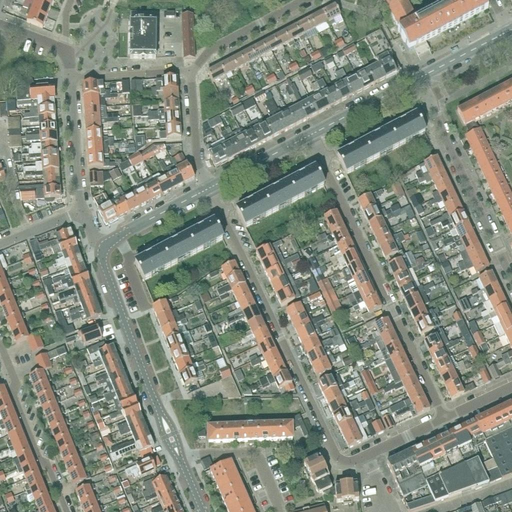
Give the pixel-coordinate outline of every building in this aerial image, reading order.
[(50,8),(53,0),(35,0),(35,2),(50,8)] [(380,0),(383,1),(387,7),(399,31),(398,32),(408,52),(413,49),(415,53),(416,52),(427,46),(425,43),(488,10),(482,0),(458,0),(416,22),(404,0),(380,0)] [(46,19),(50,8),(35,2),(33,7),(30,6),(28,11),(46,19)] [(330,27),(335,25),(333,21),(340,17),(335,7),(322,13),(328,23),(330,27)] [(42,29),(46,19),(28,11),(26,17),(28,18),(27,23),(42,29)] [(316,30),(328,23),(322,13),(310,20),(316,30)] [(192,17),(182,18),(182,23),(184,60),(194,60),(194,56),(192,17)] [(304,36),(316,30),(310,20),(299,26),(304,36)] [(156,60),(156,23),(130,22),(130,60),(156,60)] [(306,40),(304,36),(299,26),(288,32),(293,42),(298,39),(300,43),(306,40)] [(295,45),(293,42),(288,32),(277,37),(282,47),(287,45),(289,48),(295,45)] [(394,70),(398,68),(380,33),(364,41),(378,66),(385,80),(396,74),(394,70)] [(284,51),(282,47),(277,37),(266,43),(271,53),(276,50),(278,54),(284,51)] [(273,57),(271,53),(266,43),(254,49),(256,51),(260,59),(265,56),(267,60),(273,57)] [(345,57),(356,51),(354,47),(342,53),(345,57)] [(260,59),(256,51),(254,49),(243,55),(249,65),(260,59)] [(325,49),(318,52),(321,59),(329,56),(325,49)] [(238,71),(249,65),(243,55),(232,61),(238,71)] [(326,67),(333,63),(331,58),(324,62),(326,67)] [(225,77),(238,71),(232,61),(220,67),(225,77)] [(314,75),(323,70),(320,64),(310,69),(314,75)] [(374,86),(385,80),(378,66),(367,72),(374,86)] [(213,84),(225,77),(220,67),(207,74),(213,84)] [(301,83),(312,77),(308,70),(297,76),(301,83)] [(363,92),(374,86),(367,72),(355,78),(363,92)] [(342,79),(339,73),(338,73),(335,74),(337,80),(335,81),(338,87),(333,90),(340,103),(351,97),(344,84),(342,79)] [(351,97),(363,92),(355,78),(344,84),(351,97)] [(177,92),(177,82),(177,80),(156,81),(156,89),(151,90),(151,94),(157,93),(163,93),(177,92)] [(32,89),(33,88),(30,81),(29,82),(28,81),(16,86),(17,103),(53,101),(53,100),(55,100),(54,88),(36,89),(36,90),(32,90),(32,89)] [(328,92),(322,81),(316,84),(322,96),(329,109),(340,103),(333,90),(328,92)] [(129,95),(128,83),(121,83),(122,95),(129,95)] [(466,127),(474,123),(511,103),(511,83),(457,112),(466,127)] [(83,98),(98,97),(104,97),(104,93),(104,90),(104,84),(83,86),(83,98)] [(322,96),(316,84),(310,87),(311,89),(310,90),(311,92),(312,91),(316,99),(311,102),(318,115),(329,109),(322,96)] [(164,105),(178,104),(177,92),(163,93),(164,105)] [(256,103),(266,98),(264,93),(254,98),(256,103)] [(108,101),(110,100),(110,96),(104,97),(98,97),(83,98),(84,110),(99,109),(108,108),(108,101)] [(38,110),(54,109),(53,101),(17,103),(18,107),(31,106),(31,111),(38,110)] [(279,110),(277,111),(272,101),(268,103),(271,108),(274,113),(277,120),(284,133),(295,127),(288,113),(282,116),(279,110)] [(249,112),(256,108),(252,102),(245,106),(249,112)] [(306,121),(318,115),(311,102),(299,108),(306,121)] [(274,113),(271,108),(268,103),(265,105),(270,115),(268,116),(271,122),(265,125),(273,139),(284,133),(277,120),(274,113)] [(148,118),(179,116),(178,104),(164,105),(164,113),(147,114),(148,118)] [(0,112),(0,118),(8,117),(7,105),(0,105),(0,112)] [(233,119),(245,113),(241,105),(229,111),(233,119)] [(140,108),(132,108),(133,120),(140,120),(140,116),(141,116),(140,108)] [(295,127),(306,121),(299,108),(288,113),(295,127)] [(23,120),(55,118),(54,109),(38,110),(39,115),(23,116),(23,120)] [(99,115),(99,109),(84,110),(85,122),(100,121),(118,120),(117,115),(105,116),(105,114),(99,115)] [(166,129),(180,128),(179,116),(148,118),(148,123),(159,122),(159,124),(165,123),(166,129)] [(40,128),(55,127),(55,118),(23,120),(22,120),(23,124),(39,123),(40,128)] [(398,149),(425,135),(416,118),(389,132),(398,149)] [(86,134),(100,133),(100,126),(106,126),(106,125),(118,124),(118,120),(100,121),(85,122),(86,134)] [(213,129),(219,126),(216,121),(211,123),(213,129)] [(260,128),(256,122),(251,125),(262,145),(273,139),(265,125),(260,128)] [(470,135),(478,131),(474,123),(466,127),(470,135)] [(203,140),(213,135),(208,124),(202,127),(203,140)] [(262,145),(251,125),(246,128),(249,134),(243,137),(250,151),(256,148),(262,145)] [(56,136),(55,127),(40,128),(40,133),(35,133),(35,132),(26,133),(26,138),(56,136)] [(155,142),(166,141),(181,140),(180,128),(166,129),(166,135),(160,136),(160,137),(154,138),(155,142)] [(470,149),(485,142),(479,131),(478,131),(470,135),(465,137),(470,149)] [(232,143),(229,138),(226,132),(221,135),(227,146),(221,149),(228,162),(239,157),(232,143)] [(250,151),(243,137),(240,132),(234,135),(237,140),(232,143),(239,157),(250,151)] [(372,162),(398,149),(389,132),(363,145),(372,162)] [(101,139),(100,133),(86,134),(87,146),(101,145),(107,145),(107,140),(107,139),(101,139)] [(57,145),(56,136),(26,138),(26,143),(36,143),(35,142),(41,141),(41,146),(57,145)] [(138,153),(144,149),(145,148),(144,138),(135,139),(136,154),(138,153)] [(476,160),(490,153),(485,142),(470,149),(476,160)] [(87,146),(88,158),(102,157),(108,157),(108,149),(114,148),(113,144),(107,145),(101,145),(87,146)] [(29,156),(32,156),(57,154),(57,145),(41,146),(31,147),(32,151),(29,151),(29,156)] [(346,176),(372,162),(363,145),(337,159),(346,176)] [(150,149),(154,156),(165,150),(163,146),(153,146),(150,149)] [(221,149),(214,153),(210,146),(205,148),(209,155),(208,155),(216,169),(228,162),(221,149)] [(155,157),(154,156),(150,149),(140,156),(144,163),(155,157)] [(128,160),(129,162),(133,169),(144,163),(140,156),(138,153),(136,154),(135,155),(128,160)] [(481,171),(495,165),(490,153),(476,160),(481,171)] [(57,154),(32,156),(29,156),(29,160),(42,159),(42,164),(58,163),(57,154)] [(187,165),(186,165),(181,156),(171,161),(176,171),(177,173),(184,186),(194,180),(187,165)] [(109,163),(103,163),(102,157),(88,158),(88,170),(103,169),(115,169),(115,164),(109,165),(109,163)] [(429,176),(442,170),(436,159),(424,165),(426,171),(415,176),(416,178),(418,181),(423,179),(429,176)] [(133,169),(129,162),(118,168),(122,174),(133,169)] [(23,174),(25,174),(58,172),(58,163),(42,164),(36,165),(36,169),(23,170),(23,174)] [(166,171),(162,163),(159,165),(166,179),(173,191),(184,186),(177,173),(171,176),(168,170),(166,171)] [(486,182),(501,176),(495,165),(481,171),(486,182)] [(113,183),(122,178),(117,170),(109,175),(113,183)] [(434,187),(447,181),(442,170),(429,176),(423,179),(425,182),(426,185),(432,182),(434,187)] [(298,202),(324,188),(315,171),(289,185),(298,202)] [(59,181),(58,172),(25,174),(26,178),(43,177),(43,182),(59,181)] [(104,188),(103,184),(103,174),(97,175),(98,185),(90,186),(90,189),(104,188)] [(90,186),(98,185),(97,175),(89,175),(90,186)] [(492,194),(506,187),(501,176),(486,182),(492,194)] [(162,181),(160,177),(158,177),(153,179),(152,179),(155,184),(162,197),(173,191),(166,179),(162,181)] [(19,193),(20,193),(34,192),(60,190),(59,181),(43,182),(44,187),(18,189),(19,193)] [(441,197),(452,192),(447,181),(434,187),(437,193),(431,196),(432,197),(434,201),(439,198),(441,197)] [(151,203),(162,197),(155,184),(144,190),(151,203)] [(272,215),(298,202),(289,185),(263,198),(272,215)] [(497,205),(511,198),(506,187),(492,194),(497,205)] [(415,189),(407,193),(409,199),(417,195),(415,189)] [(21,202),(44,201),(44,200),(60,199),(60,190),(34,192),(20,193),(19,193),(21,202)] [(140,209),(151,203),(144,190),(133,196),(140,209)] [(457,203),(452,192),(441,197),(439,198),(434,201),(436,204),(435,204),(436,205),(442,203),(444,209),(457,203)] [(124,195),(123,195),(119,196),(122,202),(129,214),(140,209),(133,196),(127,199),(125,195),(124,195)] [(375,209),(372,203),(378,200),(377,199),(375,195),(357,203),(358,203),(363,215),(375,209)] [(111,207),(110,205),(105,196),(93,202),(98,211),(98,212),(106,226),(118,220),(111,207)] [(118,220),(129,214),(122,202),(119,196),(114,199),(116,202),(110,205),(111,207),(118,220)] [(428,203),(434,201),(432,197),(422,201),(424,205),(428,203)] [(245,229),(272,215),(263,198),(236,212),(245,229)] [(502,216),(511,211),(511,199),(511,198),(497,205),(502,216)] [(429,225),(431,229),(440,225),(450,220),(452,219),(462,214),(457,203),(444,209),(447,215),(442,217),(442,219),(429,225)] [(423,214),(420,207),(415,210),(418,217),(423,214)] [(383,212),(378,214),(375,209),(363,215),(369,226),(381,221),(386,218),(392,215),(390,212),(385,214),(383,212)] [(507,227),(511,224),(511,211),(502,216),(507,227)] [(332,236),(344,231),(336,213),(323,219),(327,226),(325,227),(327,232),(329,232),(332,236)] [(460,228),(468,225),(462,214),(452,219),(450,220),(440,225),(442,230),(447,228),(450,234),(452,233),(455,231),(460,228)] [(374,238),(386,232),(381,221),(369,226),(374,238)] [(196,255),(223,241),(214,224),(187,238),(196,255)] [(445,249),(473,236),(468,225),(460,228),(455,231),(452,233),(450,234),(453,239),(442,244),(445,249)] [(50,249),(73,240),(69,229),(62,231),(63,234),(55,237),(57,242),(55,243),(55,242),(39,248),(36,239),(34,240),(35,242),(29,244),(33,255),(41,252),(50,249)] [(337,248),(350,242),(344,231),(332,236),(326,239),(321,242),(323,245),(328,243),(329,246),(335,243),(337,248)] [(389,239),(386,232),(374,238),(380,249),(392,244),(403,238),(401,234),(396,237),(395,236),(389,239)] [(385,261),(388,260),(397,255),(401,253),(402,252),(399,245),(410,240),(408,236),(403,238),(392,244),(380,249),(385,260),(385,261)] [(465,253),(478,247),(473,236),(445,249),(442,250),(444,254),(451,251),(456,248),(458,249),(461,255),(465,253)] [(170,268),(196,255),(187,238),(161,251),(170,268)] [(441,238),(430,243),(435,252),(438,251),(436,246),(436,244),(442,242),(441,238)] [(53,257),(57,256),(77,249),(73,240),(50,249),(53,257)] [(277,249),(282,246),(280,242),(269,248),(256,254),(261,265),(280,256),(277,249)] [(337,262),(342,259),(355,253),(350,242),(337,248),(340,254),(334,256),(335,258),(337,262)] [(459,269),(483,258),(478,247),(465,253),(461,255),(459,256),(463,263),(457,265),(459,269)] [(56,266),(80,257),(77,249),(57,256),(60,262),(55,263),(56,266)] [(144,282),(170,268),(161,251),(135,265),(144,282)] [(307,261),(312,259),(309,251),(303,253),(307,261)] [(36,263),(44,261),(41,252),(33,255),(36,263)] [(355,253),(342,259),(337,262),(339,265),(339,267),(345,264),(348,270),(360,264),(355,253)] [(404,260),(403,256),(401,253),(397,255),(388,260),(391,266),(400,261),(400,262),(404,260)] [(416,264),(410,253),(403,256),(404,260),(400,262),(400,261),(391,266),(388,267),(388,268),(394,279),(405,274),(406,274),(411,271),(409,267),(416,264)] [(440,264),(446,261),(444,255),(437,258),(440,264)] [(280,256),(261,265),(266,275),(285,267),(290,264),(299,260),(297,256),(283,263),(280,256)] [(68,271),(83,266),(80,257),(56,266),(53,267),(54,271),(66,266),(68,271)] [(471,277),(489,269),(483,258),(459,269),(455,271),(457,275),(466,270),(467,272),(469,271),(471,277)] [(313,273),(318,270),(313,259),(307,262),(313,273)] [(448,263),(441,266),(445,275),(452,272),(448,263)] [(234,265),(234,264),(221,270),(227,281),(239,275),(234,265)] [(342,287),(353,282),(366,276),(360,264),(348,270),(344,272),(347,279),(345,279),(345,280),(340,283),(342,287)] [(54,286),(61,283),(86,274),(83,266),(68,271),(70,276),(60,279),(60,278),(52,281),(54,286)] [(399,291),(411,285),(417,282),(413,275),(424,270),(422,266),(417,268),(411,271),(406,274),(405,274),(394,279),(399,291)] [(271,286),(284,280),(290,277),(286,270),(285,267),(266,275),(271,286)] [(42,279),(48,276),(46,270),(39,272),(42,279)] [(318,284),(323,281),(318,270),(313,273),(318,284)] [(68,290),(74,288),(89,283),(86,274),(61,283),(63,287),(67,286),(68,290)] [(483,292),(496,285),(491,274),(478,280),(483,292)] [(226,295),(232,292),(245,286),(239,275),(227,281),(229,286),(216,292),(219,298),(226,295)] [(364,290),(371,287),(366,276),(353,282),(342,287),(344,290),(349,288),(352,296),(352,295),(358,293),(364,290)] [(299,281),(293,284),(290,277),(284,280),(271,286),(276,297),(300,285),(299,281)] [(7,287),(11,285),(9,281),(5,283),(0,284),(0,298),(10,294),(7,287)] [(323,296),(329,293),(323,282),(318,284),(323,296)] [(60,303),(69,300),(92,291),(89,283),(74,288),(75,292),(58,298),(60,303)] [(428,291),(434,288),(432,284),(422,289),(421,288),(414,291),(411,285),(399,291),(405,302),(417,297),(422,294),(428,291)] [(302,289),(300,285),(276,297),(281,308),(294,301),(300,299),(297,292),(302,289)] [(478,295),(483,305),(489,303),(489,302),(501,296),(496,285),(483,292),(484,292),(478,294),(478,295)] [(237,303),(250,297),(245,286),(232,292),(237,303)] [(310,296),(318,292),(315,287),(308,290),(310,296)] [(358,307),(376,298),(371,287),(364,290),(358,293),(352,295),(356,302),(356,303),(357,306),(358,307)] [(74,307),(80,305),(95,300),(92,291),(69,300),(60,303),(61,306),(73,302),(74,307)] [(12,298),(15,297),(14,293),(10,294),(0,298),(0,305),(2,310),(15,305),(12,298)] [(329,307),(334,304),(329,293),(323,296),(329,307)] [(301,310),(301,308),(309,304),(309,303),(321,298),(319,294),(299,304),(300,306),(286,313),(291,324),(309,315),(311,314),(307,307),(301,310)] [(204,305),(209,303),(206,296),(201,298),(204,305)] [(482,319),(488,316),(507,307),(505,305),(501,296),(489,302),(489,303),(483,305),(486,312),(481,315),(482,319)] [(242,314),(255,308),(250,297),(237,303),(242,314)] [(410,314),(422,308),(417,297),(405,302),(410,314)] [(381,309),(376,298),(358,307),(360,310),(360,311),(366,309),(369,316),(362,319),(364,323),(375,318),(373,314),(381,309)] [(70,318),(75,317),(98,308),(95,300),(80,305),(82,309),(69,314),(70,318)] [(465,301),(458,304),(463,314),(470,311),(465,301)] [(157,320),(170,315),(165,303),(152,308),(157,320)] [(198,303),(196,304),(194,305),(197,313),(202,311),(198,303)] [(16,309),(20,308),(18,304),(15,305),(2,310),(7,322),(19,317),(16,309)] [(334,318),(339,315),(334,304),(329,307),(334,318)] [(490,320),(493,327),(511,318),(507,307),(488,316),(490,320)] [(82,324),(101,317),(98,308),(75,317),(70,318),(72,323),(81,320),(82,324)] [(256,321),(260,319),(255,308),(242,314),(247,325),(256,321)] [(415,325),(428,320),(422,308),(410,314),(415,325)] [(178,318),(176,312),(170,315),(157,320),(162,331),(179,324),(180,324),(180,323),(184,321),(183,316),(178,318)] [(58,323),(63,321),(60,313),(55,315),(58,323)] [(421,337),(424,336),(433,331),(437,329),(439,328),(436,320),(441,318),(439,314),(433,317),(428,320),(415,325),(421,336),(420,336),(421,337)] [(459,315),(458,314),(453,317),(456,324),(462,321),(459,315)] [(21,321),(24,320),(23,315),(19,317),(7,322),(11,333),(24,328),(21,321)] [(312,322),(309,315),(291,324),(294,331),(296,330),(298,334),(306,330),(310,328),(316,325),(314,321),(312,322)] [(498,338),(504,335),(511,331),(511,318),(493,327),(498,338)] [(247,339),(253,336),(256,335),(265,330),(260,319),(256,321),(247,325),(251,332),(245,335),(247,339)] [(481,319),(473,322),(476,332),(485,329),(481,319)] [(72,327),(66,329),(63,321),(58,323),(63,338),(74,334),(72,327)] [(378,325),(376,321),(365,326),(367,331),(375,327),(377,333),(372,336),(372,338),(367,340),(369,344),(393,333),(387,321),(378,325)] [(301,346),(315,339),(321,337),(318,329),(323,327),(321,323),(316,325),(310,328),(306,330),(298,334),(299,337),(298,338),(301,346)] [(183,327),(181,328),(180,324),(179,324),(162,331),(166,342),(172,340),(179,337),(186,334),(183,327)] [(27,341),(28,340),(24,328),(11,333),(16,345),(27,341)] [(88,345),(102,340),(97,329),(65,342),(66,346),(81,340),(84,347),(88,345)] [(439,332),(437,329),(433,331),(424,336),(427,342),(432,339),(436,337),(436,338),(440,336),(439,332)] [(258,347),(270,341),(265,330),(256,335),(253,336),(256,343),(258,347)] [(448,346),(441,331),(439,332),(440,336),(436,338),(436,337),(432,339),(427,342),(424,343),(424,344),(430,355),(441,350),(442,349),(443,349),(448,346)] [(189,347),(193,345),(188,333),(186,334),(179,337),(172,340),(166,342),(171,354),(183,349),(189,347)] [(385,350),(398,344),(393,333),(369,344),(358,349),(360,351),(364,349),(364,350),(376,345),(380,352),(385,350)] [(480,347),(485,345),(480,334),(473,337),(478,348),(480,347)] [(29,347),(41,343),(38,336),(28,340),(27,341),(29,347)] [(212,350),(218,348),(213,337),(207,339),(212,350)] [(351,351),(358,348),(354,338),(347,341),(351,351)] [(318,345),(315,339),(301,346),(305,353),(307,353),(308,356),(320,350),(334,344),(336,343),(334,339),(330,341),(330,340),(318,345)] [(267,356),(276,352),(270,341),(258,347),(262,356),(263,358),(264,358),(267,356)] [(435,367),(447,361),(451,359),(447,351),(459,346),(457,342),(448,346),(443,349),(442,349),(441,350),(430,355),(435,367)] [(32,354),(43,349),(41,343),(29,347),(32,354)] [(113,347),(106,350),(104,344),(87,351),(93,365),(114,356),(116,356),(113,347)] [(312,368),(326,362),(331,359),(332,359),(328,352),(336,348),(334,344),(320,350),(308,356),(310,360),(308,360),(312,368)] [(374,369),(390,361),(400,356),(403,355),(398,344),(385,350),(380,352),(383,360),(373,365),(374,369)] [(89,349),(88,345),(84,347),(80,348),(79,348),(70,351),(72,355),(89,349)] [(486,345),(485,345),(480,347),(483,355),(489,352),(486,345)] [(511,345),(509,347),(504,349),(508,357),(502,360),(503,363),(509,360),(511,359),(511,345)] [(193,358),(189,347),(183,349),(171,354),(175,365),(188,360),(193,358)] [(58,358),(67,355),(64,348),(55,352),(58,358)] [(473,363),(480,359),(475,348),(468,351),(473,363)] [(250,364),(252,368),(265,362),(268,369),(281,363),(276,352),(267,356),(264,358),(263,358),(256,362),(250,364)] [(408,366),(403,355),(400,356),(390,361),(374,369),(376,372),(387,367),(387,368),(393,366),(396,372),(408,366)] [(49,362),(46,356),(35,360),(37,367),(49,362)] [(105,370),(120,364),(116,356),(114,356),(93,365),(95,369),(103,366),(105,370)] [(312,368),(317,379),(331,372),(328,367),(334,364),(332,359),(331,359),(326,362),(312,368)] [(350,359),(342,363),(345,368),(352,365),(350,359)] [(455,365),(452,359),(451,359),(447,361),(435,367),(440,378),(452,372),(458,370),(456,366),(456,365),(455,365)] [(511,359),(509,360),(503,363),(489,370),(494,381),(500,378),(497,371),(511,364),(511,365),(511,364),(511,359)] [(191,367),(188,360),(175,365),(180,376),(204,367),(202,363),(197,365),(196,365),(191,367)] [(49,362),(37,367),(40,373),(42,373),(52,369),(49,362)] [(261,386),(286,374),(281,363),(268,369),(271,376),(259,382),(261,386)] [(94,380),(96,384),(98,383),(98,382),(100,382),(123,372),(120,364),(105,370),(106,375),(94,380)] [(401,384),(414,378),(408,366),(396,372),(401,384)] [(184,388),(197,383),(194,376),(200,374),(200,373),(205,371),(204,367),(180,376),(184,388)] [(223,381),(231,378),(227,368),(219,372),(223,381)] [(484,386),(490,383),(485,371),(479,374),(484,386)] [(111,387),(126,381),(123,372),(100,382),(98,382),(98,383),(100,387),(106,384),(108,389),(111,387)] [(236,373),(235,374),(234,374),(238,383),(244,381),(243,381),(240,372),(236,373)] [(366,372),(361,375),(366,386),(372,383),(366,372)] [(452,372),(440,378),(446,390),(458,384),(452,372)] [(40,373),(29,378),(34,389),(47,384),(50,382),(49,378),(45,380),(42,373),(40,373)] [(291,385),(286,374),(261,386),(263,390),(275,384),(279,391),(283,389),(286,395),(294,391),(291,385)] [(241,400),(231,378),(223,381),(220,382),(228,400),(241,400)] [(419,389),(414,378),(401,384),(383,392),(385,396),(394,391),(395,393),(403,389),(406,395),(408,394),(419,389)] [(323,396),(336,390),(331,379),(318,385),(323,396)] [(103,396),(104,400),(107,399),(130,389),(126,381),(111,387),(108,389),(109,394),(103,396)] [(366,386),(372,397),(377,395),(372,383),(366,386)] [(53,389),(49,390),(47,384),(34,389),(38,400),(51,395),(55,393),(53,389)] [(328,407),(341,401),(338,394),(344,392),(344,391),(350,389),(349,388),(350,387),(349,384),(336,390),(323,396),(328,407)] [(473,387),(462,392),(458,384),(446,390),(451,401),(464,396),(463,395),(469,393),(475,390),(473,387)] [(114,405),(118,404),(133,398),(130,389),(107,399),(104,400),(106,404),(113,402),(114,405)] [(401,411),(406,409),(412,406),(424,400),(419,389),(408,394),(406,395),(409,401),(389,411),(389,410),(380,415),(383,420),(389,417),(392,416),(395,414),(401,411)] [(57,400),(54,401),(51,395),(38,400),(42,411),(55,405),(59,404),(57,400)] [(91,405),(97,403),(95,396),(88,399),(91,405)] [(114,405),(117,414),(136,406),(133,398),(118,404),(114,405)] [(356,402),(350,405),(347,398),(341,401),(328,407),(333,418),(358,406),(356,402)] [(0,415),(12,410),(8,399),(0,402),(0,415)] [(417,417),(430,411),(424,400),(412,406),(406,409),(401,411),(395,414),(397,420),(410,414),(413,419),(417,417)] [(62,411),(58,412),(55,405),(42,411),(47,422),(60,416),(63,415),(62,411)] [(94,413),(97,412),(100,411),(98,405),(92,407),(94,413)] [(502,480),(511,475),(511,407),(511,405),(475,422),(474,422),(493,461),(497,470),(502,480)] [(125,420),(140,414),(136,406),(117,414),(109,417),(111,422),(124,417),(125,420)] [(353,413),(359,410),(358,406),(333,418),(338,428),(357,420),(353,413)] [(0,427),(0,428),(17,421),(12,410),(0,415),(0,417),(2,422),(0,422),(0,427)] [(119,433),(120,432),(129,428),(143,423),(140,414),(125,420),(127,424),(117,428),(119,433)] [(66,422),(63,423),(60,416),(47,422),(51,432),(64,427),(68,426),(66,422)] [(309,437),(300,418),(299,416),(294,419),(295,431),(300,429),(304,439),(309,437)] [(388,431),(394,428),(389,417),(383,420),(388,431)] [(99,431),(104,429),(101,420),(96,422),(99,431)] [(292,426),(258,427),(258,420),(247,420),(247,427),(208,429),(209,444),(248,442),(248,446),(253,445),(253,442),(292,441),(292,426)] [(366,424),(360,426),(357,420),(338,428),(343,439),(362,430),(368,428),(366,424)] [(21,432),(17,421),(0,428),(2,432),(5,430),(8,437),(21,432)] [(377,436),(384,433),(379,422),(372,426),(377,436)] [(480,467),(493,461),(474,422),(462,428),(475,457),(480,467)] [(132,437),(147,431),(143,423),(129,428),(120,432),(119,433),(121,437),(130,433),(131,435),(132,437)] [(70,432),(67,434),(64,427),(51,432),(55,443),(69,438),(72,436),(70,432)] [(104,429),(99,431),(103,439),(105,438),(105,436),(111,434),(108,427),(104,429)] [(463,463),(475,457),(462,428),(461,428),(449,434),(459,455),(463,463)] [(361,443),(367,441),(362,430),(343,439),(348,450),(362,444),(361,443)] [(112,455),(150,439),(147,431),(132,437),(134,442),(130,443),(129,443),(110,451),(112,455)] [(198,439),(205,439),(205,431),(197,435),(198,439)] [(9,449),(25,443),(21,432),(8,437),(11,444),(7,445),(9,449)] [(419,471),(420,473),(423,480),(427,488),(435,504),(448,500),(449,499),(475,490),(465,467),(463,463),(459,455),(449,434),(424,446),(411,452),(419,471)] [(106,448),(112,445),(108,437),(105,438),(103,439),(106,448)] [(75,443),(71,445),(69,438),(55,443),(60,454),(73,449),(77,447),(75,443)] [(150,449),(154,448),(150,439),(112,455),(110,456),(112,463),(121,459),(120,457),(137,450),(139,454),(142,460),(153,456),(150,449)] [(30,454),(27,446),(25,443),(9,449),(11,454),(14,452),(17,459),(30,454)] [(64,465),(77,460),(73,449),(60,454),(64,465)] [(420,473),(419,471),(411,452),(386,464),(403,499),(427,488),(423,480),(420,473)] [(18,471),(34,464),(30,454),(17,459),(19,466),(16,467),(18,471)] [(304,473),(306,477),(324,468),(320,458),(317,459),(315,454),(307,458),(309,463),(304,465),(307,471),(304,473)] [(488,485),(480,467),(475,457),(463,463),(465,467),(475,490),(488,485)] [(154,469),(160,466),(157,459),(151,461),(125,473),(127,479),(134,476),(135,479),(140,477),(141,479),(155,472),(154,469)] [(69,476),(82,471),(77,460),(64,465),(69,476)] [(204,472),(212,468),(209,460),(200,464),(204,472)] [(490,473),(497,470),(493,461),(480,467),(488,485),(494,483),(490,473)] [(252,511),(231,462),(210,471),(227,511),(252,511)] [(25,481),(39,475),(34,464),(18,471),(19,475),(23,474),(25,481)] [(327,479),(329,478),(324,468),(306,477),(308,481),(311,480),(314,485),(327,479)] [(494,483),(502,480),(497,470),(490,473),(494,483)] [(88,476),(85,477),(82,471),(69,476),(73,487),(90,480),(88,476)] [(26,493),(43,486),(39,475),(25,481),(28,487),(25,489),(26,493)] [(127,487),(133,485),(130,478),(124,481),(127,487)] [(167,478),(166,479),(165,478),(161,480),(161,481),(152,485),(154,490),(142,495),(144,499),(171,488),(167,478)] [(332,489),(327,479),(314,485),(318,495),(322,493),(325,499),(332,489)] [(357,484),(345,485),(348,506),(352,505),(352,502),(358,501),(357,484)] [(343,506),(348,506),(345,485),(334,486),(335,489),(332,489),(325,499),(335,498),(336,504),(343,503),(343,506)] [(34,502),(47,497),(43,486),(26,493),(28,497),(32,496),(34,502)] [(90,492),(94,491),(92,487),(76,493),(80,504),(93,499),(90,492)] [(174,492),(173,492),(171,488),(144,499),(146,504),(158,498),(160,503),(176,497),(174,492)] [(503,507),(508,505),(504,495),(493,499),(495,505),(501,503),(503,507)] [(38,511),(41,511),(52,508),(47,497),(34,502),(38,511)] [(177,502),(178,501),(176,497),(160,503),(162,508),(152,511),(165,511),(179,506),(177,502)] [(95,503),(98,502),(97,498),(93,499),(80,504),(83,511),(92,511),(98,510),(95,503)] [(484,509),(495,505),(493,499),(482,503),(484,509)]
